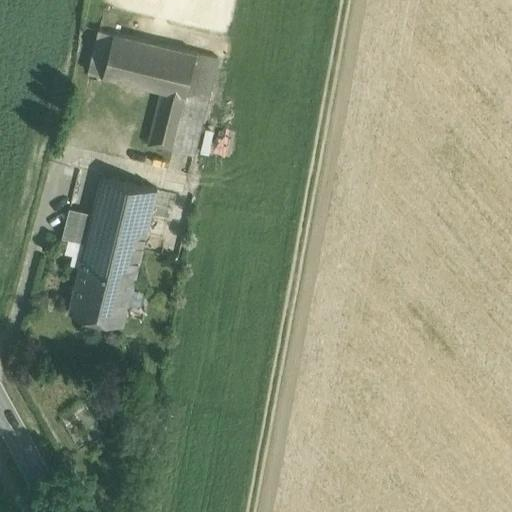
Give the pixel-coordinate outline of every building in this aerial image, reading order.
[(99,28),(88,70),(103,74),(114,31),(99,28)] [(197,52),(114,31),(103,74),(161,89),(162,89),(186,94),(197,52)] [(186,94),(172,149),(193,154),(217,57),(197,52),(186,94)] [(186,94),(162,89),(149,143),(172,149),(186,94)] [(157,187),(102,174),(83,251),(138,265),(157,187)] [(90,211),(69,206),(62,235),(83,240),(90,211)] [(138,265),(83,251),(68,309),(123,323),(138,265)]
